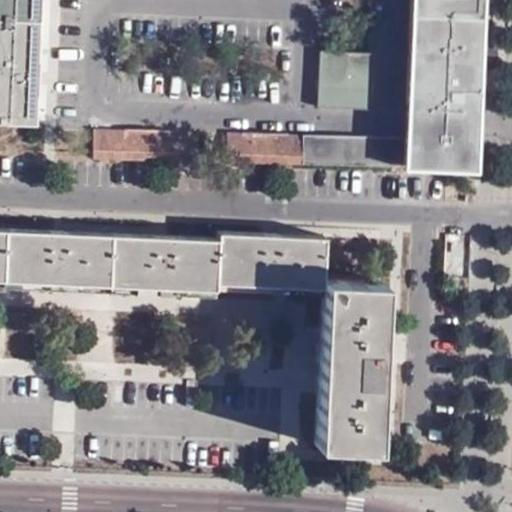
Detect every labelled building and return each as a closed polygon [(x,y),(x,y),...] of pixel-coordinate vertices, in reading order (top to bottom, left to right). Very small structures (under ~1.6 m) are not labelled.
[(0,0),(0,13),(30,15),(30,0),(0,0)] [(480,0),(407,0),(407,10),(480,13),(480,0)] [(407,10),(400,157),(474,160),(476,104),(480,13),(407,10)] [(30,15),(0,13),(0,115),(26,117),(28,73),(30,15)] [(312,99),(366,101),(368,45),(314,43),(312,99)] [(119,123),(90,122),(89,150),(194,154),(194,126),(165,125),(165,122),(119,120),(119,123)] [(239,125),(224,124),(223,153),(297,155),(298,127),(283,126),(283,124),(239,121),(239,125)] [(267,275),(320,277),(320,269),(321,226),(268,225),(214,223),(214,232),(211,272),(267,275)] [(107,278),(109,228),(60,226),(4,225),(4,275),(58,277),(107,278)] [(109,228),(107,278),(159,280),(211,282),(211,272),(214,232),(109,228)] [(320,269),(320,277),(313,435),(363,437),(366,359),(370,272),(320,269)]
